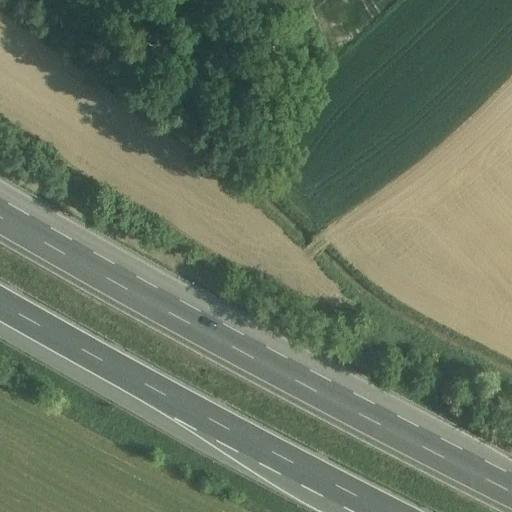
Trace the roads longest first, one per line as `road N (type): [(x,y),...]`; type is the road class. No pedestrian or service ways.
road 1 (motorway): [(511,485),(0,206)]
road 2 (motorway): [(0,301),(389,511)]
